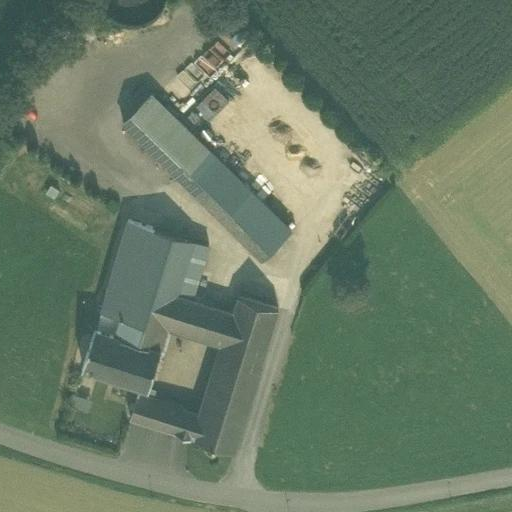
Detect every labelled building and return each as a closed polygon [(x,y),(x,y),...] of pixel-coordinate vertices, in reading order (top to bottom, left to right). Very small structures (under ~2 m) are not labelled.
[(127,27),(133,28),(140,27),(147,24),(153,21),(158,17),(162,11),(165,5),(166,0),(97,0),(97,2),(100,8),(104,14),(108,19),(114,23),(120,26),(127,27)] [(123,123),(181,179),(210,149),(153,93),(123,123)] [(181,179),(247,243),(276,213),(210,149),(181,179)] [(291,228),(276,213),(247,243),(262,258),(291,228)] [(131,295),(159,304),(165,288),(178,292),(194,239),(128,218),(116,259),(108,288),(131,295)] [(178,292),(193,297),(210,243),(194,239),(178,292)] [(108,288),(102,308),(118,313),(115,323),(120,325),(118,332),(97,326),(95,325),(82,366),(141,384),(138,393),(146,395),(149,385),(155,364),(126,355),(139,312),(127,308),(131,295),(108,288)] [(193,297),(178,292),(165,288),(159,304),(173,309),(168,323),(205,335),(214,303),(193,297)] [(205,401),(245,413),(278,306),(238,294),(234,309),(224,341),(205,401)] [(155,364),(168,323),(173,309),(159,304),(131,295),(127,308),(139,312),(126,355),(155,364)] [(234,309),(214,303),(205,335),(224,341),(234,309)] [(102,308),(97,326),(118,332),(120,325),(115,323),(118,313),(102,308)] [(149,385),(146,395),(152,397),(155,388),(149,385)] [(92,399),(74,393),(70,406),(88,412),(92,399)] [(183,407),(152,397),(146,395),(138,393),(130,417),(176,431),(183,407)] [(201,413),(241,425),(245,413),(205,401),(201,413)] [(176,431),(194,437),(201,413),(183,407),(176,431)] [(241,425),(201,413),(194,437),(234,449),(241,425)]
